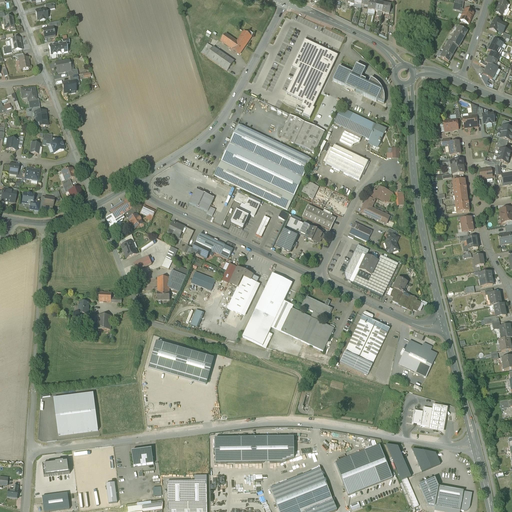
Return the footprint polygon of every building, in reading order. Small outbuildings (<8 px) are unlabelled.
[(377,3),(370,1),(370,0),(369,0),(368,10),(371,11),(371,10),(375,11),(375,12),(377,3)] [(501,1),(498,7),(497,6),(495,11),(496,11),(496,13),(501,16),(502,14),(503,15),(506,9),(508,5),(501,1)] [(384,4),(377,3),(375,12),(378,12),(382,13),(384,4)] [(391,6),(384,4),(382,13),(385,14),(385,13),(389,14),(391,6)] [(45,10),(40,11),(39,12),(36,13),(37,21),(39,20),(40,21),(41,21),(44,21),(45,20),(45,19),(47,19),(46,11),(46,10),(45,10)] [(473,14),(465,10),(460,21),(468,24),(473,14)] [(12,18),(3,19),(5,31),(14,29),(12,18)] [(507,26),(494,20),(492,25),(491,24),(489,29),(497,33),(498,31),(503,34),(507,26)] [(236,27),(232,25),(228,31),(227,32),(232,36),(234,33),(232,32),(236,27)] [(53,28),(42,30),(44,39),(54,37),(53,28)] [(454,36),(463,40),(467,32),(459,28),(454,36)] [(247,34),(244,32),(237,42),(244,47),(253,35),(248,32),(247,34)] [(237,42),(225,34),(220,42),(239,55),(244,47),(237,42)] [(463,40),(454,36),(450,43),(457,48),(458,48),(463,40)] [(20,39),(9,41),(11,47),(12,53),(12,52),(16,51),(16,52),(22,51),(20,39)] [(336,55),(304,40),(293,67),(297,69),(286,94),(303,102),(301,107),(305,110),(303,115),(310,119),(314,109),(312,109),(319,94),(338,56),(336,55)] [(503,45),(494,40),(492,43),(491,43),(490,45),(500,50),(503,45)] [(62,44),(55,45),(57,55),(61,55),(64,54),(67,53),(67,54),(66,45),(66,43),(62,44)] [(444,51),(453,55),(457,48),(450,43),(449,43),(444,51)] [(55,45),(49,47),(49,46),(48,46),(50,57),(50,56),(57,55),(55,45)] [(234,63),(207,45),(201,54),(227,72),(234,63)] [(500,50),(490,45),(491,46),(489,49),(488,48),(487,50),(500,57),(497,56),(500,50)] [(11,47),(3,49),(4,55),(12,54),(11,53),(12,53),(11,47)] [(500,57),(487,50),(487,51),(491,53),(490,55),(489,55),(487,57),(497,63),(500,57)] [(453,55),(444,51),(440,59),(448,63),(453,55)] [(497,63),(487,57),(487,58),(488,58),(487,61),(486,60),(485,63),(498,70),(498,69),(495,68),(497,63)] [(23,59),(19,60),(21,71),(30,69),(28,58),(23,59)] [(69,61),(55,64),(57,74),(68,72),(71,72),(71,71),(70,67),(70,66),(69,61)] [(498,70),(485,63),(484,63),(489,65),(487,68),(486,67),(485,70),(495,75),(498,70)] [(365,69),(356,65),(352,74),(350,78),(359,82),(361,78),(365,69)] [(352,74),(339,67),(332,81),(346,87),(350,78),(352,74)] [(495,75),(485,70),(486,70),(484,73),(483,73),(482,75),(492,80),(495,75)] [(367,85),(365,84),(364,85),(364,84),(359,82),(350,78),(346,87),(345,88),(354,93),(355,92),(377,102),(377,101),(381,93),(367,86),(366,86),(367,85)] [(378,84),(377,83),(375,82),(374,81),(371,79),(367,86),(381,93),(377,101),(384,104),(384,102),(385,99),(384,97),(384,95),(384,93),(383,92),(383,91),(382,89),(381,87),(379,85),(378,84)] [(70,83),(62,84),(64,94),(71,93),(71,94),(75,94),(75,92),(76,92),(75,87),(76,87),(75,81),(70,82),(70,83)] [(34,89),(21,91),(22,99),(28,99),(28,102),(36,101),(34,89)] [(477,107),(470,105),(471,109),(474,110),(474,114),(475,115),(476,117),(479,117),(478,111),(477,107)] [(45,112),(40,113),(39,108),(33,109),(29,110),(27,110),(28,116),(34,115),(36,128),(34,128),(34,129),(47,127),(45,112)] [(377,126),(353,115),(341,110),(335,123),(346,129),(340,142),(351,147),(352,145),(353,145),(358,143),(361,137),(370,141),(377,126)] [(474,114),(469,114),(468,116),(468,118),(463,119),(464,128),(465,129),(469,128),(470,129),(477,128),(477,126),(476,117),(475,115),(474,114)] [(483,116),(482,116),(483,119),(483,124),(486,124),(486,125),(492,125),(491,123),(494,123),(493,114),(483,116)] [(293,145),(304,122),(290,116),(279,138),(293,145)] [(456,121),(443,122),(444,127),(445,133),(453,132),(453,131),(458,130),(456,121)] [(314,154),(324,132),(311,125),(304,122),(293,145),(314,154)] [(287,211),(311,160),(238,125),(214,176),(287,211)] [(385,130),(377,126),(370,141),(378,144),(379,143),(380,143),(381,141),(380,141),(385,130)] [(511,128),(511,129),(502,126),(501,133),(502,133),(511,136),(511,135),(511,128)] [(511,136),(502,133),(500,139),(508,142),(511,143),(511,138),(511,135),(511,136)] [(52,136),(44,135),(43,142),(46,142),(45,145),(51,146),(51,144),(52,136)] [(17,141),(8,140),(6,150),(16,151),(17,148),(18,142),(17,141)] [(61,144),(60,141),(51,144),(51,146),(54,154),(64,151),(62,147),(63,147),(62,144),(61,144)] [(450,144),(449,144),(449,146),(449,148),(450,152),(449,154),(449,155),(451,157),(460,155),(459,150),(460,150),(460,147),(459,147),(458,143),(450,144)] [(39,145),(31,144),(30,154),(38,155),(39,145)] [(368,162),(334,146),(325,165),(359,181),(368,162)] [(389,154),(389,159),(392,159),(398,159),(397,149),(391,149),(391,154),(389,154)] [(505,151),(500,149),(500,150),(498,156),(509,159),(511,152),(505,151)] [(509,159),(498,156),(496,162),(501,163),(507,165),(509,160),(509,159)] [(450,163),(451,169),(463,168),(462,161),(450,163)] [(19,166),(10,165),(9,175),(17,176),(18,170),(19,166)] [(451,169),(448,170),(449,176),(451,175),(452,175),(452,176),(464,174),(463,168),(451,169)] [(39,171),(26,169),(25,175),(25,179),(38,181),(39,171)] [(491,169),(479,171),(481,180),(487,180),(487,179),(487,178),(492,177),(491,169)] [(69,171),(68,170),(61,172),(65,182),(69,180),(75,178),(72,170),(69,171)] [(511,175),(501,176),(503,186),(511,184),(511,175)] [(69,180),(65,182),(61,183),(63,189),(72,186),(69,180)] [(465,181),(452,182),(454,198),(467,196),(466,190),(466,187),(465,181)] [(318,188),(307,183),(301,195),(312,201),(318,188)] [(73,190),(68,192),(69,192),(72,200),(82,196),(79,188),(73,190)] [(392,195),(380,189),(377,194),(374,193),(371,199),(375,200),(375,199),(383,202),(385,199),(389,200),(388,202),(389,202),(390,200),(392,195)] [(214,199),(196,190),(189,204),(207,213),(210,208),(214,199)] [(16,193),(3,191),(2,192),(1,200),(1,202),(14,204),(16,193)] [(34,196),(23,194),(22,204),(30,205),(30,210),(34,211),(34,208),(33,208),(34,204),(33,203),(33,202),(34,196)] [(248,199),(237,194),(234,201),(241,205),(245,206),(248,199)] [(403,194),(395,194),(397,208),(405,207),(403,194)] [(467,196),(454,198),(456,214),(469,212),(468,206),(469,206),(468,203),(467,196)] [(54,199),(45,198),(44,203),(43,206),(52,207),(54,199)] [(241,205),(239,210),(250,216),(254,218),(260,205),(248,199),(245,206),(241,205)] [(374,202),(368,199),(361,213),(367,216),(370,209),(374,202)] [(127,200),(110,211),(112,215),(106,219),(112,234),(121,228),(121,225),(120,223),(122,222),(122,219),(124,218),(122,216),(128,212),(129,215),(129,216),(130,218),(132,218),(134,217),(134,215),(136,214),(135,214),(135,213),(134,210),(133,210),(132,209),(127,200)] [(335,220),(308,206),(302,218),(330,231),(335,220)] [(155,212),(144,207),(141,214),(147,217),(146,220),(151,222),(155,212)] [(215,210),(210,208),(207,213),(207,214),(212,217),(215,210)] [(511,208),(500,210),(501,215),(500,216),(500,219),(501,219),(502,224),(511,221),(511,213),(511,208)] [(389,218),(370,209),(367,216),(386,224),(389,218)] [(239,210),(237,210),(230,225),(243,231),(250,216),(239,210)] [(289,215),(282,212),(278,219),(285,222),(289,215)] [(137,218),(135,216),(134,217),(132,218),(129,220),(135,230),(140,227),(140,228),(141,228),(143,226),(144,226),(141,221),(139,218),(138,217),(137,218)] [(270,220),(264,217),(255,236),(261,238),(270,220)] [(304,225),(290,219),(277,246),(291,252),(299,235),(304,225)] [(465,220),(460,221),(461,225),(460,225),(460,230),(462,230),(462,234),(473,232),(472,227),(472,223),(471,223),(470,219),(465,220)] [(184,228),(173,223),(168,234),(178,239),(181,233),(184,228)] [(372,232),(354,224),(349,234),(354,237),(367,243),(372,232)] [(313,230),(304,225),(299,235),(308,239),(313,230)] [(187,229),(184,235),(181,233),(178,239),(188,244),(194,232),(187,229)] [(397,233),(389,229),(387,234),(389,235),(395,237),(397,233)] [(323,234),(313,230),(308,239),(308,241),(314,243),(314,242),(318,243),(319,243),(320,240),(321,240),(322,240),(324,237),(323,235),(323,234)] [(506,235),(498,236),(500,246),(511,243),(511,242),(511,234),(510,234),(506,235)] [(131,235),(125,239),(127,244),(132,243),(134,242),(131,235)] [(233,250),(200,235),(195,244),(196,244),(210,251),(229,260),(233,250)] [(395,237),(389,235),(387,238),(388,239),(385,244),(387,249),(386,251),(387,253),(389,254),(398,251),(395,244),(398,239),(395,237)] [(468,239),(466,240),(466,242),(468,251),(478,249),(477,249),(476,245),(477,245),(476,238),(468,239)] [(127,244),(122,247),(121,249),(122,251),(124,251),(127,259),(137,255),(132,243),(127,244)] [(210,251),(196,244),(193,249),(192,253),(193,253),(206,259),(207,255),(209,255),(210,251)] [(381,256),(378,262),(371,276),(359,271),(366,257),(369,251),(357,246),(344,274),(345,281),(382,298),(398,265),(381,256)] [(169,250),(161,267),(168,270),(169,267),(168,266),(169,264),(170,264),(171,261),(170,261),(174,252),(169,250)] [(482,256),(474,258),(475,268),(484,266),(482,256)] [(378,262),(366,257),(359,271),(371,276),(378,262)] [(148,258),(134,264),(137,272),(152,265),(148,258)] [(236,268),(230,265),(226,272),(232,275),(236,268)] [(188,272),(176,267),(174,272),(186,277),(188,272)] [(252,276),(246,272),(245,271),(242,270),(241,270),(238,269),(230,285),(237,288),(227,309),(244,317),(260,285),(250,281),(252,276)] [(490,273),(478,276),(478,277),(479,281),(481,281),(482,288),(493,286),(490,273)] [(272,275),(242,338),(262,347),(269,333),(292,284),(272,275)] [(169,278),(157,278),(158,288),(169,288),(169,278)] [(407,284),(398,279),(393,290),(394,290),(402,294),(402,293),(407,284)] [(169,288),(158,288),(158,293),(157,293),(157,302),(170,301),(170,293),(169,293),(169,288)] [(417,300),(403,294),(402,293),(402,294),(394,290),(391,297),(394,299),(393,299),(393,301),(393,303),(395,304),(396,303),(396,304),(401,306),(401,307),(411,312),(412,310),(416,312),(420,304),(416,302),(417,300)] [(111,294),(100,293),(99,302),(111,303),(111,294)] [(500,298),(499,294),(493,295),(489,296),(491,307),(494,307),(501,306),(500,301),(499,298),(500,298)] [(324,306),(307,298),(306,298),(304,302),(303,302),(301,307),(313,313),(310,318),(318,322),(321,316),(326,319),(327,319),(329,315),(330,315),(332,310),(328,307),(328,306),(325,305),(324,306)] [(89,304),(79,303),(78,314),(88,315),(88,314),(89,314),(89,311),(88,310),(89,304)] [(501,306),(494,307),(496,319),(506,317),(505,317),(504,310),(503,305),(501,306)] [(310,318),(291,309),(280,332),(323,352),(332,334),(333,335),(334,333),(333,332),(334,329),(318,322),(310,318)] [(196,311),(190,325),(198,328),(204,314),(196,311)] [(373,316),(365,313),(364,313),(362,317),(371,321),(373,317),(373,316)] [(110,317),(99,316),(98,329),(97,338),(110,339),(110,330),(109,330),(110,317)] [(362,317),(345,353),(372,366),(389,330),(371,321),(362,317)] [(509,326),(499,328),(502,341),(509,339),(511,339),(509,326)] [(269,333),(262,347),(266,349),(272,335),(269,333)] [(502,341),(498,341),(498,342),(499,341),(501,353),(511,351),(509,339),(502,341)] [(422,348),(410,342),(398,365),(426,378),(437,355),(430,352),(432,349),(431,348),(424,344),(423,345),(422,348)] [(156,344),(150,367),(207,383),(214,360),(156,344)] [(372,366),(345,353),(340,363),(367,376),(372,366)] [(511,356),(501,359),(504,371),(511,369),(511,356)] [(207,383),(150,367),(149,372),(206,388),(207,383)] [(93,394),(54,399),(58,436),(98,431),(93,394)] [(511,400),(500,403),(501,409),(511,406),(511,400)] [(429,428),(429,430),(443,433),(448,408),(433,406),(432,410),(429,428)] [(421,427),(429,428),(432,410),(423,408),(423,413),(421,425),(421,427)] [(412,424),(421,425),(423,413),(414,412),(412,424)] [(294,438),(215,439),(215,464),(282,463),(294,458),(294,438)] [(379,446),(335,464),(348,496),(393,479),(379,446)] [(398,448),(386,446),(401,482),(407,479),(411,478),(398,448)] [(151,450),(132,452),(134,467),(153,465),(151,450)] [(435,454),(412,450),(422,473),(440,465),(435,454)] [(309,455),(310,462),(319,460),(318,453),(309,455)] [(43,465),(44,478),(70,474),(68,462),(43,465)] [(307,511),(333,502),(320,470),(270,489),(278,511),(307,511)] [(8,476),(0,475),(0,483),(7,484),(8,476)] [(407,479),(401,482),(413,509),(419,507),(407,479)] [(435,480),(419,486),(427,506),(435,507),(438,487),(435,480)] [(17,498),(18,482),(14,482),(13,489),(8,489),(7,497),(17,498)] [(115,483),(106,485),(108,505),(117,504),(115,483)] [(167,485),(167,511),(206,511),(207,484),(167,485)] [(451,490),(438,487),(435,507),(460,511),(463,492),(451,490)] [(464,492),(463,492),(460,511),(463,511),(464,511),(465,511),(466,511),(467,511),(468,510),(469,509),(469,508),(470,506),(472,494),(464,493),(464,492)] [(68,494),(42,498),(44,511),(52,511),(70,510),(68,494)] [(358,503),(350,507),(352,511),(361,508),(358,503)]
